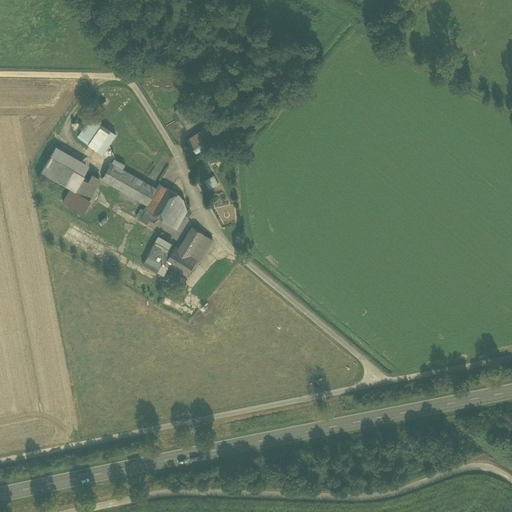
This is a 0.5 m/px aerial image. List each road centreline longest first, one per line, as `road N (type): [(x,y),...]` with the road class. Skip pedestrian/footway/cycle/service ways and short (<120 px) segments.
road 1 (unclassified): [(0,72),(125,73),(224,237),(379,383)]
road 2 (track): [(511,357),(0,463)]
road 3 (primary): [(0,494),(511,391)]
road 4 (unclassified): [(511,478),(469,465),(378,495),(188,490),(71,511)]
